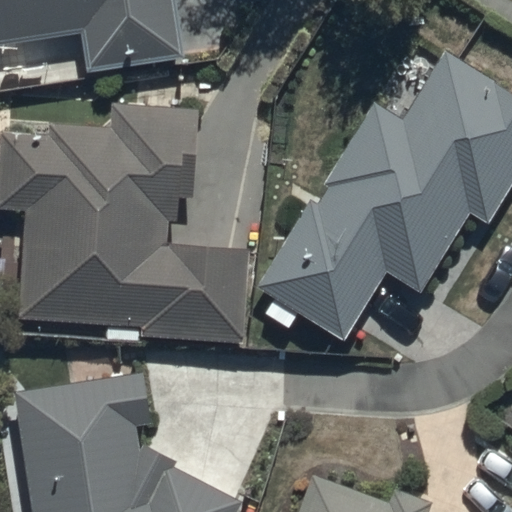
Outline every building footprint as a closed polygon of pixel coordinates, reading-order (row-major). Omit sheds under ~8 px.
[(0,0),(0,31),(80,22),(83,57),(180,47),(174,0),(0,0)] [(253,275),(273,288),(260,307),(284,324),(297,304),(336,331),(381,264),(416,288),(473,204),(485,212),(511,172),(511,82),(445,38),(396,110),(372,94),(253,275)] [(42,122),(0,120),(0,196),(19,198),(14,304),(132,319),(132,325),(238,339),(250,240),(164,230),(166,210),(174,211),(177,190),(186,191),(198,98),(110,94),(109,114),(43,111),(42,122)] [(29,511),(225,511),(237,491),(174,456),(175,454),(144,437),(141,443),(136,415),(146,413),(143,364),(11,383),(29,511)] [(442,511),(424,505),(429,493),(389,478),(384,491),(308,461),(287,511),(442,511)]
